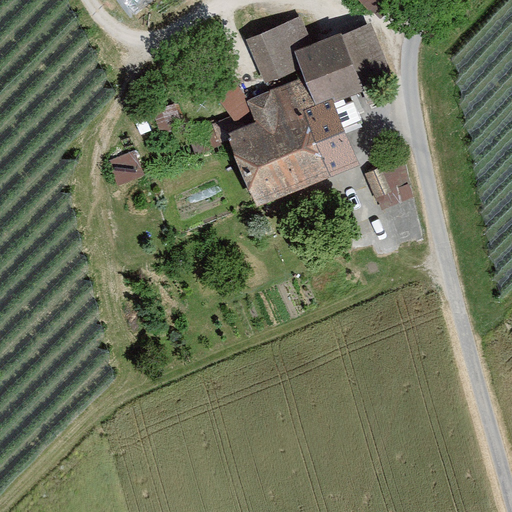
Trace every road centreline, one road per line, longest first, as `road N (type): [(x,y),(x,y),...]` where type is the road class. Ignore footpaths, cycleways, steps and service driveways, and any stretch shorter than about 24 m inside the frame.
road 1 (unclassified): [(511,488),(448,263),(412,96),(410,54),(427,0)]
road 2 (track): [(87,0),(131,36),(181,37),(230,0)]
